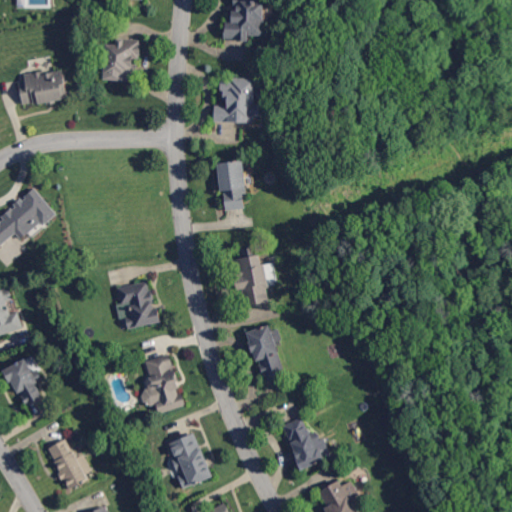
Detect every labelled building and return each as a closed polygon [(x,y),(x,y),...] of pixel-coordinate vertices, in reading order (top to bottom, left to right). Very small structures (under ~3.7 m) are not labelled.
[(265,0),(265,4),(265,6),(265,34),(265,35),(263,35),(258,35),(252,35),(250,34),(250,36),(250,40),(249,40),(247,40),(239,40),(239,38),(228,38),(227,38),(227,19),(233,19),(233,11),(233,10),(239,10),(239,9),(239,8),(239,6),(239,3),(236,3),(236,0),(265,0)] [(140,59),(138,59),(137,64),(139,64),(138,73),(136,73),(136,82),(105,80),(106,67),(107,61),(104,61),(104,60),(105,49),(107,50),(108,44),(116,45),(117,38),(142,40),(140,59)] [(66,86),(68,97),(61,98),(53,100),(52,100),(51,100),(36,103),(35,100),(26,102),(25,102),(24,99),(21,84),(23,84),(28,83),(27,75),(43,72),(44,75),(63,71),(66,86)] [(257,82),(256,103),(262,104),(262,106),(262,116),(257,116),(256,123),(241,123),(217,122),(216,122),(217,105),(230,106),(230,100),(225,99),(225,98),(225,95),(225,93),(222,93),(222,81),(232,81),(232,78),(257,79),(257,82)] [(249,193),(246,194),(247,208),(244,209),(228,211),(226,193),(227,193),(227,191),(222,191),(221,180),(221,178),(221,177),(219,163),(245,160),(246,170),(248,189),(249,193)] [(58,214),(44,226),(44,227),(41,224),(29,234),(22,240),(17,233),(16,234),(1,247),(0,245),(0,221),(1,221),(2,222),(5,220),(2,216),(13,207),(14,209),(17,207),(15,203),(21,198),(23,201),(26,198),(25,197),(33,190),(36,187),(58,214)] [(263,266),(266,265),(266,266),(270,287),(271,288),(267,289),(270,303),(268,303),(249,307),(247,307),(244,291),(238,292),(236,279),(240,278),(239,273),(239,272),(236,273),(234,261),(241,259),(240,251),(259,247),(263,266)] [(150,291),(151,291),(154,302),(152,303),(153,307),(153,309),(158,308),(161,322),(128,330),(126,319),(126,318),(119,320),(116,306),(121,304),(118,289),(119,289),(131,286),(148,282),(148,286),(150,291)] [(12,315),(20,312),(25,327),(25,328),(21,329),(11,333),(0,335),(0,291),(11,288),(14,299),(14,300),(8,302),(12,315)] [(273,331),(280,328),(282,336),(284,340),(283,340),(277,343),(288,375),(287,375),(286,375),(269,381),(268,381),(268,379),(261,360),(258,361),(255,350),(254,348),(254,346),(253,345),(249,333),(269,326),(271,325),(271,326),(273,331)] [(182,389),(179,390),(181,394),(183,393),(187,405),(161,413),(161,411),(158,402),(160,401),(156,389),(154,389),(150,387),(149,382),(150,378),(153,378),(148,361),(149,361),(167,355),(168,355),(171,354),(180,383),(181,387),(182,389)] [(34,372),(40,369),(45,379),(38,383),(44,396),(43,397),(42,397),(28,404),(25,399),(21,392),(19,393),(15,385),(15,384),(14,383),(13,381),(11,382),(5,371),(5,370),(12,367),(27,359),(29,362),(33,370),(34,372)] [(311,435),(317,433),(321,442),(325,451),(322,453),(326,459),(326,460),(302,472),(296,460),(298,459),(298,458),(297,456),(295,453),(296,452),(292,444),(293,443),(292,441),(291,442),(284,427),(285,427),(302,419),(304,418),(311,435)] [(202,449),(203,449),(208,462),(210,466),(214,478),(185,490),(180,478),(179,477),(186,475),(184,470),(178,472),(174,461),(177,460),(176,459),(170,444),(173,443),(193,435),(196,434),(202,449)] [(79,458),(85,454),(94,470),(93,471),(87,474),(90,479),(85,481),(81,483),(75,487),(71,489),(65,478),(63,479),(63,478),(62,476),(61,475),(60,472),(62,471),(50,449),(51,448),(52,447),(66,440),(68,439),(75,452),(76,452),(76,453),(79,458)] [(344,486),(353,481),(357,487),(360,494),(361,495),(358,497),(362,504),(362,505),(358,508),(356,509),(357,509),(358,511),(328,511),(327,508),(329,507),(330,506),(322,493),(321,491),(322,490),(330,486),(336,483),(340,480),(341,482),(344,486)]
